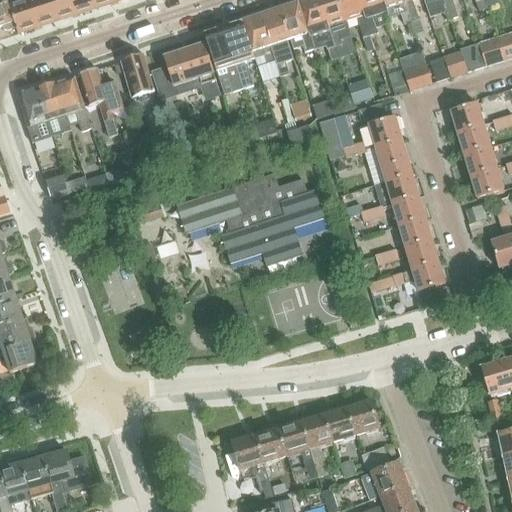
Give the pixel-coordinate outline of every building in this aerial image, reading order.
[(0,0),(0,28),(4,27),(5,30),(8,31),(16,29),(6,0),(0,0)] [(6,0),(16,29),(18,28),(19,35),(38,28),(29,0),(6,0)] [(29,0),(38,28),(57,22),(50,0),(29,0)] [(50,0),(57,22),(77,16),(71,0),(50,0)] [(71,0),(77,16),(96,10),(92,0),(71,0)] [(92,0),(96,10),(115,3),(113,0),(92,0)] [(298,5),(308,35),(310,35),(321,31),(332,62),(338,60),(335,49),(334,49),(332,45),(335,44),(334,39),(332,40),(318,0),(314,0),(311,1),(307,1),(303,4),(298,5)] [(334,49),(335,49),(342,46),(341,42),(351,38),(347,23),(338,0),(318,0),(332,40),(334,39),(335,44),(332,45),(334,49)] [(369,28),(368,28),(358,0),(338,0),(347,23),(357,19),(368,53),(375,50),(370,37),(369,37),(368,33),(371,32),(369,28)] [(388,14),(386,10),(383,0),(358,0),(368,28),(369,28),(371,32),(368,33),(369,37),(370,37),(378,34),(376,29),(387,25),(384,15),(388,14)] [(383,0),(386,10),(388,14),(390,19),(402,15),(406,26),(409,25),(408,20),(411,18),(410,14),(408,15),(402,0),(383,0)] [(409,25),(411,24),(415,35),(424,32),(413,1),(417,0),(402,0),(408,15),(410,14),(411,18),(408,20),(409,25)] [(435,0),(441,14),(446,13),(444,7),(447,6),(446,2),(444,3),(443,0),(435,0)] [(448,12),(451,22),(458,19),(452,0),(443,0),(444,3),(446,2),(447,6),(444,7),(446,13),(448,12)] [(474,0),(479,12),(487,9),(484,0),(474,0)] [(280,11),(290,41),(292,41),(295,50),(304,47),(307,53),(315,51),(310,35),(308,35),(298,5),(291,8),(288,7),(285,10),(280,11)] [(290,41),(280,11),(275,13),(271,12),(269,15),(260,18),(276,64),(285,61),(280,45),(290,41)] [(247,22),(242,24),(254,61),(265,57),(268,66),(276,64),(260,18),(253,20),(250,19),(247,22)] [(254,61),(242,24),(240,21),(234,23),(233,26),(224,29),(243,90),(254,86),(249,69),(247,70),(246,63),(254,61)] [(206,35),(224,96),(243,90),(224,29),(217,32),(215,30),(208,32),(208,35),(206,35)] [(511,60),(511,35),(499,39),(506,62),(511,60)] [(479,45),(486,68),(506,62),(499,39),(479,45)] [(204,45),(183,52),(165,58),(169,69),(155,74),(164,102),(204,89),(208,102),(221,97),(204,45)] [(479,45),(461,51),(468,74),(486,68),(479,45)] [(468,74),(461,54),(445,59),(452,79),(468,74)] [(133,60),(122,63),(134,100),(157,92),(145,56),(141,57),(135,55),(133,60)] [(433,85),(427,66),(404,73),(406,81),(410,92),(411,92),(411,93),(433,85)] [(99,71),(80,77),(90,108),(100,105),(111,137),(119,135),(113,116),(125,113),(115,83),(104,87),(99,71)] [(83,132),(92,129),(76,79),(67,82),(64,81),(60,82),(59,85),(57,86),(57,85),(56,85),(69,128),(80,124),(83,132)] [(406,81),(398,83),(402,95),(410,92),(406,81)] [(355,105),(374,99),(368,82),(350,88),(355,105)] [(47,123),(56,120),(62,139),(72,136),(69,128),(56,85),(48,88),(45,87),(41,88),(40,90),(37,91),(37,92),(47,123)] [(28,95),(18,98),(34,148),(45,145),(38,126),(47,123),(37,92),(36,92),(33,91),(30,92),(28,95)] [(288,100),(282,102),(289,124),(295,122),(288,100)] [(341,101),(330,104),(334,115),(334,116),(344,113),(341,101)] [(313,107),(316,117),(317,120),(334,115),(330,104),(330,102),(313,107)] [(459,135),(485,127),(478,105),(452,113),(459,135)] [(382,106),(358,113),(363,128),(370,126),(386,121),(382,106)] [(308,107),(293,112),(296,122),(311,118),(308,107)] [(363,128),(360,129),(364,143),(366,151),(376,148),(402,141),(396,118),(386,121),(370,126),(363,128)] [(507,129),(504,119),(493,122),(496,132),(507,129)] [(273,120),(256,125),(260,140),(277,134),(273,120)] [(335,121),(320,125),(331,162),(346,158),(344,150),(341,141),(336,124),(335,121)] [(295,123),(286,126),(288,134),(297,131),(295,123)] [(314,141),(311,133),(310,127),(297,131),(288,134),(293,148),(314,141)] [(465,156),(491,149),(485,127),(459,135),(465,156)] [(254,128),(244,132),(248,144),(258,140),(254,128)] [(402,141),(376,148),(387,183),(376,186),(383,208),(384,209),(394,206),(419,198),(413,176),(402,141)] [(364,143),(354,147),(357,156),(367,153),(366,151),(364,143)] [(346,159),(357,156),(354,147),(344,150),(346,158),(346,159)] [(174,149),(148,157),(153,173),(178,166),(174,149)] [(498,170),(491,149),(465,156),(471,177),(498,170)] [(498,170),(471,177),(478,200),(504,192),(498,170)] [(118,172),(106,175),(110,187),(122,183),(118,172)] [(63,175),(46,181),(52,200),(56,199),(70,195),(66,184),(64,179),(63,175)] [(89,188),(90,192),(110,187),(106,175),(87,181),(89,188)] [(224,237),(233,264),(265,254),(269,267),(302,256),(293,230),(325,220),(316,192),(308,194),(304,181),(280,189),(276,176),(180,207),(189,235),(228,223),(232,235),(224,237)] [(66,184),(70,195),(89,188),(86,178),(66,184)] [(5,197),(0,198),(0,216),(10,213),(5,197)] [(419,198),(394,206),(397,217),(400,227),(426,220),(419,198)] [(501,199),(493,201),(496,209),(503,207),(501,199)] [(349,219),(362,215),(362,214),(364,214),(362,205),(346,210),(349,219)] [(136,214),(140,226),(164,218),(160,206),(136,214)] [(481,207),(467,212),(471,225),(483,221),(486,219),(481,207)] [(500,220),(510,217),(507,207),(497,210),(500,220)] [(375,221),(386,217),(384,209),(383,208),(372,211),(375,221)] [(364,214),(362,214),(362,215),(365,224),(375,221),(372,211),(364,214)] [(500,220),(506,240),(492,244),(500,269),(511,265),(511,227),(511,228),(511,227),(511,224),(510,217),(500,220)] [(426,220),(400,227),(406,249),(432,242),(426,220)] [(432,242),(406,249),(413,271),(439,263),(432,242)] [(152,245),(151,246),(146,248),(143,249),(149,266),(152,265),(153,264),(158,262),(152,245)] [(397,252),(396,251),(386,254),(389,263),(399,260),(397,252)] [(379,267),(389,263),(386,254),(376,257),(379,267)] [(0,279),(9,277),(13,276),(14,272),(12,266),(9,264),(5,265),(2,255),(0,255),(0,279)] [(403,274),(393,277),(396,287),(406,284),(407,285),(416,282),(419,292),(420,293),(445,285),(439,263),(413,271),(413,272),(404,275),(403,274)] [(0,279),(0,303),(16,298),(9,277),(0,279)] [(0,327),(23,320),(16,298),(0,303),(0,327)] [(0,341),(3,351),(31,342),(34,341),(35,337),(33,329),(30,327),(26,328),(23,320),(0,327),(0,341)] [(0,362),(6,360),(10,373),(38,364),(31,342),(3,351),(0,352),(0,362)] [(511,389),(511,384),(505,362),(481,369),(484,377),(490,396),(511,389)] [(348,409),(356,437),(380,430),(371,402),(348,409)] [(492,416),(500,414),(498,402),(490,404),(492,416)] [(333,443),(356,437),(348,409),(325,416),(333,443)] [(500,414),(492,416),(495,427),(503,426),(500,414)] [(320,448),(333,443),(325,416),(302,423),(317,470),(319,479),(329,476),(320,448)] [(280,430),(288,457),(302,453),(308,472),(317,470),(302,423),(280,430)] [(258,436),(257,437),(265,464),(288,457),(280,430),(270,433),(270,431),(266,429),(259,431),(257,434),(258,436)] [(511,432),(499,435),(504,459),(511,457),(511,432)] [(265,464),(257,437),(233,444),(242,471),(265,464)] [(363,458),(368,472),(388,464),(384,449),(363,458)] [(61,505),(65,504),(62,494),(91,485),(84,460),(71,464),(68,453),(45,459),(55,495),(53,495),(55,504),(61,503),(61,505)] [(32,501),(53,495),(55,495),(45,459),(22,465),(32,501)] [(352,461),(341,465),(346,479),(357,476),(352,461)] [(22,465),(0,471),(7,498),(20,494),(22,504),(32,501),(22,465)] [(399,465),(373,475),(362,479),(371,502),(382,497),(408,488),(399,465)] [(0,511),(2,511),(13,511),(12,507),(10,507),(7,498),(0,471),(0,511)] [(263,486),(269,484),(271,483),(267,472),(259,474),(263,486)] [(285,484),(273,487),(275,496),(288,493),(285,484)] [(382,497),(385,506),(368,511),(410,511),(417,510),(408,488),(382,497)] [(293,510),(307,509),(306,490),(292,491),(293,510)] [(329,511),(339,511),(333,490),(323,493),(329,511)] [(233,510),(251,506),(249,496),(231,500),(233,510)] [(57,511),(67,511),(65,504),(61,505),(61,503),(55,504),(57,511)]
